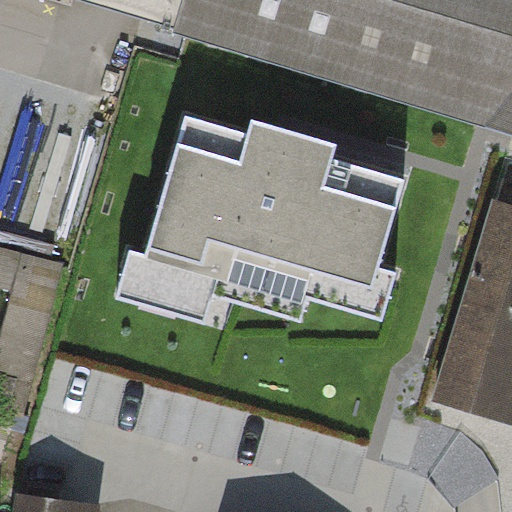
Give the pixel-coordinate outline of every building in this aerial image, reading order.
[(511,0),(110,0),(511,116),(511,0)] [(402,184),(183,112),(131,270),(210,296),(217,275),(305,304),(314,277),(390,303),(399,275),(375,267),(402,184)] [(511,417),(511,210),(493,206),(439,396),(511,417)] [(19,273),(26,249),(0,242),(0,276),(23,282),(0,366),(0,372),(36,382),(62,285),(19,273)] [(0,318),(10,320),(14,278),(0,276),(0,318)] [(18,511),(88,511),(89,509),(20,501),(18,511)]
